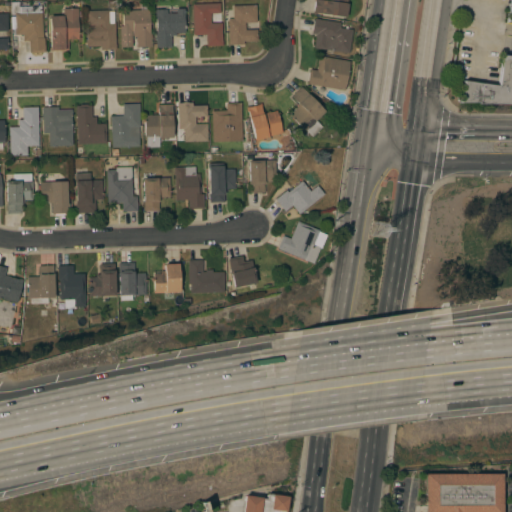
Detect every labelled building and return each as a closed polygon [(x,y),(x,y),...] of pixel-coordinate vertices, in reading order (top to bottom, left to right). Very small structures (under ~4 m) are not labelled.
[(119,26),(122,26),(122,11),(140,10),(140,0),(148,0),(149,34),(151,34),(151,47),(136,47),(136,37),(133,37),(132,31),(131,31),(132,47),(120,47),(119,26)] [(312,13),(313,0),(317,0),(324,1),(324,0),(347,0),(346,17),(312,13)] [(511,0),(511,104),(477,104),(477,103),(459,103),(462,81),(497,86),(502,55),(511,56),(511,21),(507,21),(509,0),(511,0)] [(192,4),(219,3),(220,13),(210,13),(210,23),(221,23),(222,41),(222,46),(206,46),(205,35),(193,35),(192,4)] [(257,29),(257,40),(243,41),(243,45),(228,45),(228,39),(227,19),(233,19),(233,6),(255,5),(256,22),(245,23),(245,30),(257,29)] [(41,12),(42,38),(44,38),(45,52),(29,53),(28,41),(23,41),(22,35),(15,35),(14,28),(15,28),(14,13),(18,13),(18,7),(41,6),(41,12)] [(63,16),(62,9),(78,8),(78,16),(77,16),(78,39),(68,40),(68,50),(49,51),(49,45),(50,45),(49,16),(63,16)] [(155,17),(154,10),(166,9),(166,14),(176,14),(176,9),(184,9),(184,14),(184,33),(175,33),(175,36),(171,36),(171,48),(156,48),(155,17)] [(86,47),(85,11),(109,10),(109,11),(113,11),(114,23),(115,49),(100,50),(100,46),(86,47)] [(0,13),(7,13),(7,31),(0,31),(0,38),(8,38),(8,49),(0,49),(0,13)] [(348,53),(313,48),(315,34),(312,34),(314,19),(340,23),(339,28),(352,30),(348,53)] [(307,84),(309,69),(316,71),(317,65),(316,65),(318,58),(318,59),(319,56),(349,61),(344,90),(307,84)] [(324,111),(315,121),(321,127),(312,137),(305,130),(304,131),(288,115),(296,107),(295,106),(298,104),(291,97),(300,87),(324,111)] [(207,141),(183,142),(183,129),(178,129),(177,109),(176,103),(192,103),(192,106),(206,105),(206,110),(206,116),(194,117),(195,124),(206,124),(207,141)] [(241,141),(212,142),(211,111),(226,110),(225,103),(240,103),(241,141)] [(110,122),(109,116),(122,116),(122,104),(138,104),(139,127),(138,127),(139,146),(111,147),(110,122)] [(247,111),(247,112),(245,107),(261,104),(262,108),(261,108),(262,114),(276,110),(281,133),(267,136),(268,137),(254,140),(247,111)] [(77,144),(76,114),(75,114),(75,106),(79,106),(79,105),(86,105),(90,105),(91,117),(95,117),(96,124),(105,124),(106,143),(77,144)] [(159,138),(159,147),(144,147),(143,116),(158,115),(157,108),(156,108),(156,105),(172,105),(172,108),(171,108),(172,138),(159,138)] [(22,108),(37,107),(37,115),(38,145),(26,146),(26,155),(10,156),(9,135),(8,135),(8,127),(18,127),(18,120),(22,120),(22,108)] [(71,110),(71,115),(70,115),(72,145),(49,146),(48,133),(43,133),(41,108),(57,107),(57,110),(71,110)] [(275,182),(263,182),(264,193),(248,193),(247,161),(274,160),(275,182)] [(207,163),(222,163),(222,170),(234,169),(234,188),(227,189),(227,191),(223,192),(223,202),(209,202),(207,163)] [(105,170),(114,169),(114,167),(130,166),(131,196),(136,196),(136,211),(121,212),(121,202),(106,203),(105,170)] [(173,167),(194,167),(194,174),(199,174),(199,194),(202,194),(203,208),(188,209),(187,200),(175,200),(173,167)] [(30,173),(30,179),(31,179),(32,200),(24,200),(24,203),(20,203),(21,213),(6,214),(5,181),(12,181),(12,174),(30,173)] [(66,213),(51,214),(51,203),(48,203),(48,201),(39,201),(39,191),(37,191),(37,185),(39,185),(39,182),(40,182),(40,174),(59,173),(59,181),(65,181),(66,213)] [(101,199),(94,200),(94,213),(75,213),(75,204),(74,181),(74,173),(89,173),(89,180),(101,180),(101,199)] [(169,177),(169,197),(161,197),(161,200),(158,200),(158,210),(143,211),(142,179),(169,177)] [(298,214),(291,205),(284,211),(274,199),(286,190),(287,192),(301,181),(309,191),(316,186),(323,194),(298,214)] [(319,230),(314,241),(322,244),(320,249),(319,248),(313,264),(277,249),(282,236),(289,239),(297,221),(319,230)] [(233,288),(227,258),(241,255),(243,262),(251,260),(256,283),(233,288)] [(190,293),(190,284),(188,284),(187,260),(201,260),(202,272),(205,272),(205,270),(212,270),(212,272),(223,272),(224,292),(190,293)] [(146,294),(131,295),(132,300),(120,300),(120,295),(118,295),(118,272),(119,272),(119,266),(118,266),(118,263),(132,262),(133,273),(144,273),(144,275),(145,275),(146,294)] [(87,277),(95,277),(95,274),(99,274),(99,264),(113,263),(114,295),(102,296),(88,296),(87,277)] [(179,292),(153,293),(152,274),(160,274),(160,271),(164,271),(163,265),(178,264),(179,292)] [(26,277),(38,276),(37,266),(52,265),(53,297),(47,298),(47,303),(30,304),(29,298),(27,298),(26,277)] [(84,306),(75,307),(75,309),(63,309),(63,300),(59,300),(59,280),(58,280),(57,269),(56,269),(56,266),(71,265),(72,274),(83,273),(84,306)] [(22,280),(16,303),(1,299),(0,302),(0,266),(7,268),(6,270),(5,270),(4,275),(22,280)] [(423,476),(423,511),(502,511),(502,475),(423,476)] [(243,494),(240,511),(284,511),(287,496),(264,492),(263,498),(243,494)]
